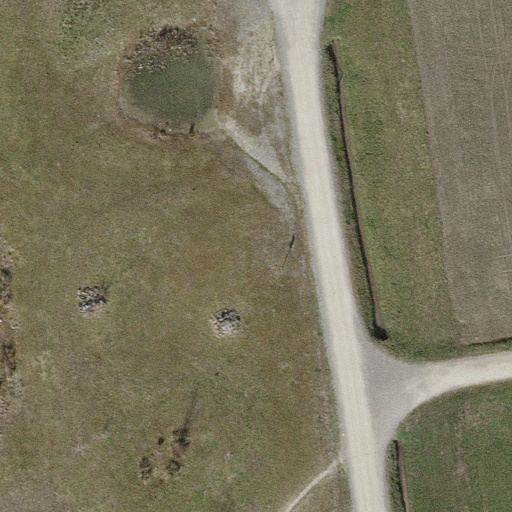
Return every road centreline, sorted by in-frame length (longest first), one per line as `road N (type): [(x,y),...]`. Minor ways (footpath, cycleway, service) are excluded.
road 1 (track): [(114,511),(86,453),(69,387),(62,316),(68,279),(87,243),(126,213),(271,151),(325,118)]
road 2 (track): [(306,0),(382,511)]
road 3 (track): [(364,383),(511,367)]
